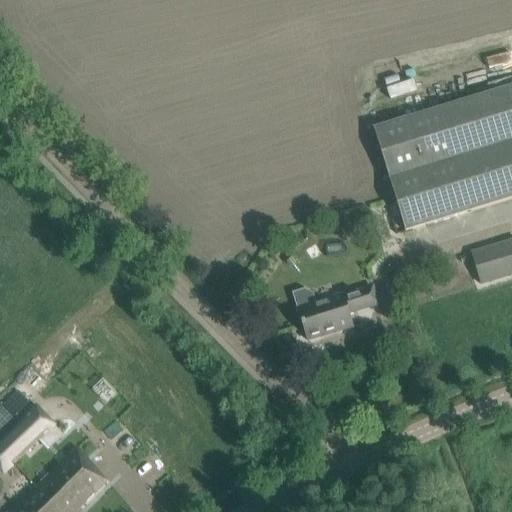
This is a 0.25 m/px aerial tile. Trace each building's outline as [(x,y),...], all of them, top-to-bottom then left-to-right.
[(511,87),(374,130),(406,232),(511,199),(511,87)] [(511,242),(471,255),(480,286),(511,276),(511,242)] [(335,333),(354,328),(350,314),(379,305),(373,288),(317,305),(314,294),(306,290),(293,294),(308,342),(327,336),(327,335),(335,333)] [(0,439),(0,450),(15,466),(47,436),(57,426),(37,405),(0,440),(0,439)] [(3,406),(0,409),(0,429),(14,417),(3,406)] [(35,486),(8,511),(77,511),(106,482),(73,450),(40,482),(35,486)]
